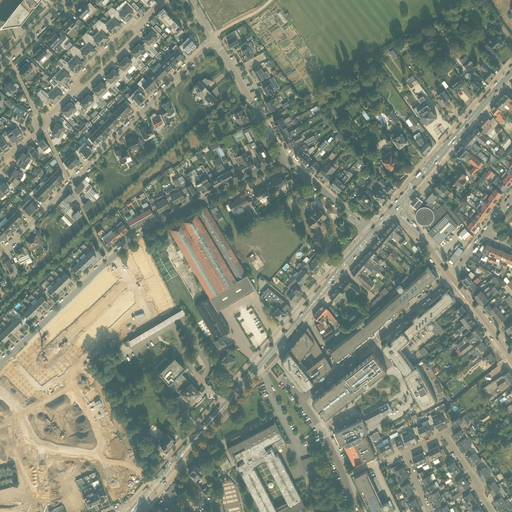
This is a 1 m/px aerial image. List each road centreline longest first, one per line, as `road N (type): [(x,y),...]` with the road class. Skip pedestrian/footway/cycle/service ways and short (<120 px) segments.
road 1 (secondary): [(131,511),(372,232)]
road 2 (residential): [(0,254),(214,37)]
road 3 (residential): [(109,258),(283,156)]
road 4 (residential): [(449,276),(300,400)]
road 5 (secondary): [(396,203),(511,71)]
road 6 (residential): [(67,377),(138,303),(136,286),(109,258)]
road 7 (residential): [(7,357),(109,258)]
road 8 (residential): [(283,156),(214,37)]
